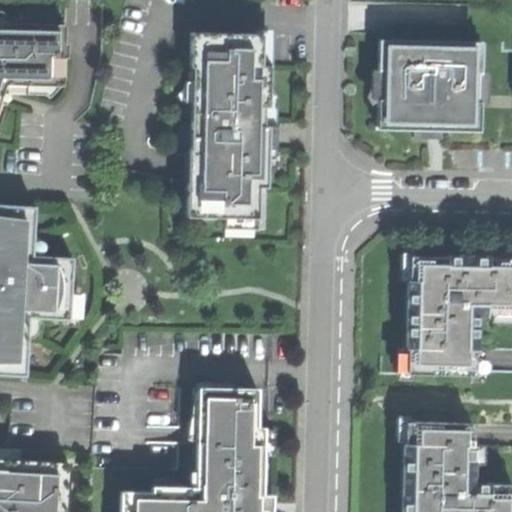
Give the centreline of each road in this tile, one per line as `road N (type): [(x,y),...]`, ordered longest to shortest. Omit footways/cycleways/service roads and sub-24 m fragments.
road 1 (residential): [(318,511),(327,191)]
road 2 (residential): [(327,191),(332,0)]
road 3 (residential): [(511,195),(327,191)]
